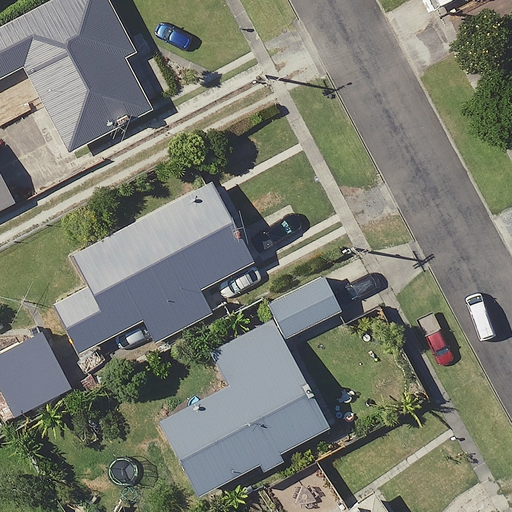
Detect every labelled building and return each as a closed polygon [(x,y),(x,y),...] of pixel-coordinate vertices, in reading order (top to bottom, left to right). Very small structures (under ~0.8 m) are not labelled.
[(168,107),(111,0),(71,0),(0,37),(0,85),(31,69),(76,156),(168,107)] [(0,217),(22,206),(0,162),(0,217)] [(257,268),(220,193),(81,261),(97,293),(62,309),(84,353),(149,322),(159,342),(212,316),(202,295),(257,268)] [(344,317),(330,282),(274,305),(288,340),(344,317)] [(334,436),(275,323),(216,353),(234,387),(165,423),(207,502),(334,436)] [(76,386),(45,340),(0,369),(0,411),(11,429),(76,386)] [(358,511),(349,511),(316,462),(257,503),(263,511),(392,511),(381,496),(358,511)]
